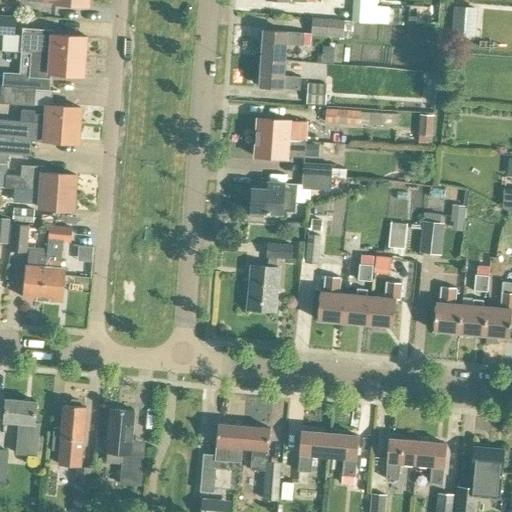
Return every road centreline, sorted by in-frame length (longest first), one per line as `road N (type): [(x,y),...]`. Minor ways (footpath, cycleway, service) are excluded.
road 1 (residential): [(180,361),(213,0)]
road 2 (residential): [(93,354),(119,0)]
road 3 (residential): [(511,394),(180,361)]
